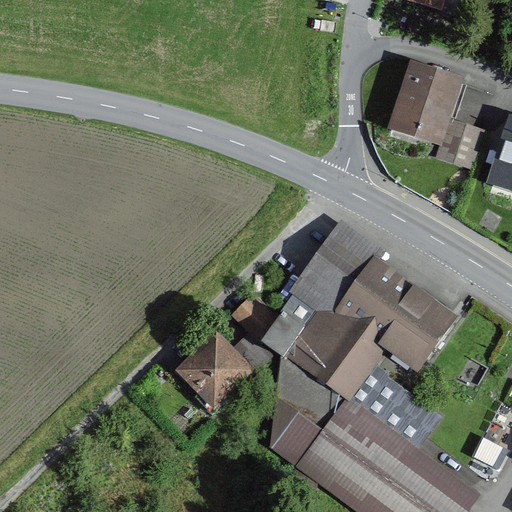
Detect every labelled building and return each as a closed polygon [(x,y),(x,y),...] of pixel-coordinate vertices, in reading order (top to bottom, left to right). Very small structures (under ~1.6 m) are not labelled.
[(409,0),(410,1),(440,10),(442,0),(409,0)] [(412,67),(393,124),(440,140),(459,83),(412,67)] [(441,155),(469,165),(480,134),(451,124),(441,155)] [(511,126),(495,178),(511,184),(511,126)] [(263,343),(283,358),(273,446),(299,465),(347,401),(411,448),(434,416),(367,367),(382,346),(412,368),(445,322),(373,270),(378,263),(338,235),(282,314),(284,315),(263,343)] [(259,340),(277,322),(282,318),(269,304),(265,308),(254,298),(236,316),(259,340)] [(214,403),(247,371),(251,375),(270,356),(250,335),(230,354),(216,340),(184,372),(214,403)] [(299,465),(315,477),(362,511),(465,511),(477,497),(411,448),(347,401),(299,465)] [(485,435),(479,453),(498,460),(504,442),(485,435)] [(293,504),(291,511),(307,511),(315,477),(299,465),(291,504),(293,504)]
